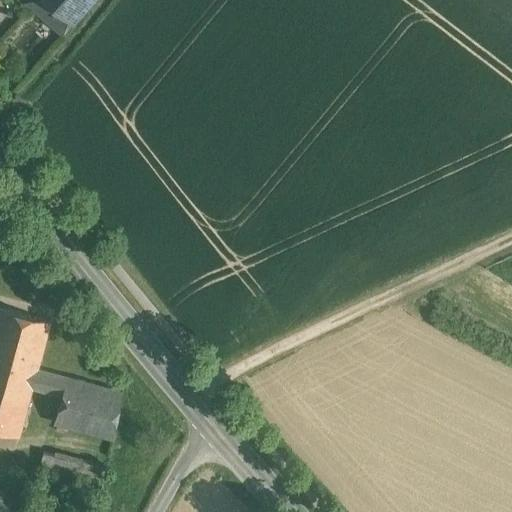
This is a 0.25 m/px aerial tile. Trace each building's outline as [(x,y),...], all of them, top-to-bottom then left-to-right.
[(56,8),(47,0),(27,0),(26,2),(46,19),(56,8)] [(47,0),(56,8),(73,23),(92,0),(47,0)] [(73,23),(56,8),(46,19),(62,34),(73,23)] [(50,319),(0,305),(0,359),(36,370),(37,366),(50,319)] [(36,370),(0,359),(0,428),(18,434),(32,385),(36,370)] [(122,389),(37,366),(36,370),(32,385),(61,394),(118,409),(122,389)] [(118,409),(61,394),(54,421),(112,436),(118,409)] [(54,453),(43,450),(38,468),(50,471),(54,453)] [(104,462),(55,450),(54,453),(50,471),(98,483),(104,462)]
